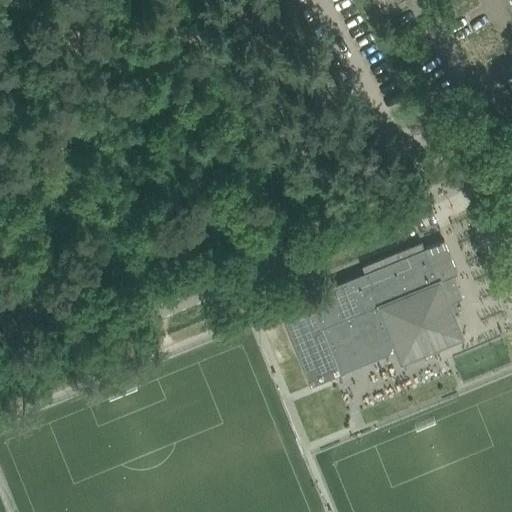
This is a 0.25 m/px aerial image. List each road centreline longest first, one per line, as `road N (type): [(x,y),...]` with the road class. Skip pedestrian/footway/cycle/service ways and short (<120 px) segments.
road 1 (unknown): [(0,354),(343,214),(426,192)]
road 2 (unclassified): [(426,192),(319,0)]
